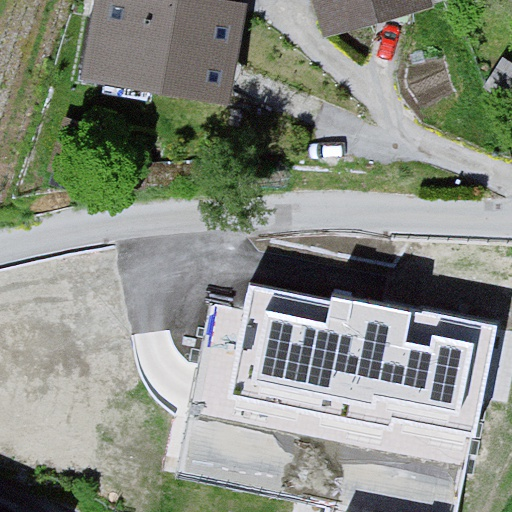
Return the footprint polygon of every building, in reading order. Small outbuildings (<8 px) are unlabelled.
[(149,0),(106,0),(96,79),(238,98),(249,13),(149,0)] [(322,0),(333,32),(435,0),(322,0)] [(292,303),(333,316),(353,255),(313,242),(292,303)] [(26,301),(12,402),(121,418),(136,317),(26,301)] [(192,347),(175,449),(268,464),(285,362),(192,347)]
